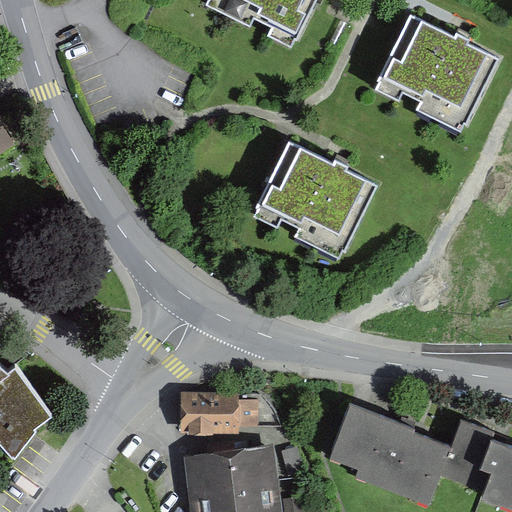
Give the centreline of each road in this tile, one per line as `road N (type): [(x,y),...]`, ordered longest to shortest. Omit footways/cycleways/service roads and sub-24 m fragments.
road 1 (tertiary): [(200,306),(145,261),(100,200),(38,75),(16,0)]
road 2 (track): [(282,341),(378,293),(431,252),(511,109)]
road 3 (tertiary): [(200,306),(330,352),(511,377)]
road 4 (unknown): [(24,27),(70,27),(115,46),(154,103),(191,124)]
road 5 (residential): [(0,299),(129,391)]
road 6 (tertiary): [(46,511),(129,391)]
